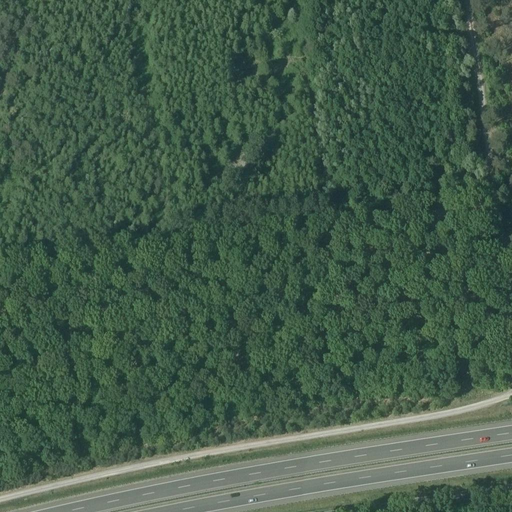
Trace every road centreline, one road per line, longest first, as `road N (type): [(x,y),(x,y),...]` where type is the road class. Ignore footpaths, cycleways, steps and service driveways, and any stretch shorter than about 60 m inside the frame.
road 1 (track): [(511,395),(448,415),(138,465),(0,498)]
road 2 (motorway): [(511,434),(73,511)]
road 3 (motorway): [(179,511),(511,457)]
road 4 (track): [(487,164),(461,0)]
road 5 (tertiary): [(362,511),(511,489)]
